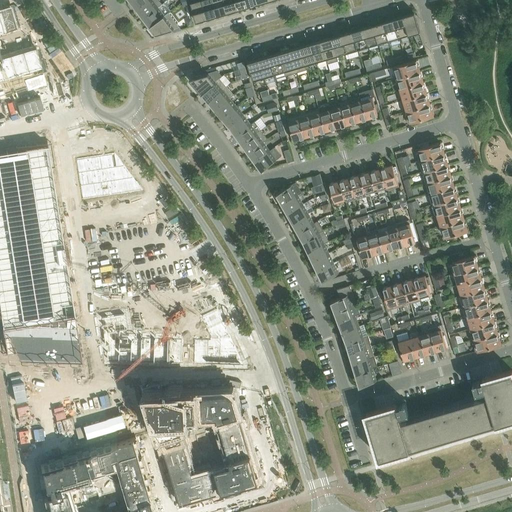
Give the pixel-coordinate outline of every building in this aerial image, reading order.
[(131,0),(138,9),(148,0),(131,0)] [(159,0),(148,0),(138,9),(144,17),(158,6),(162,3),(159,0)] [(190,0),(197,21),(208,18),(202,0),(190,0)] [(218,15),(213,0),(202,0),(208,18),(218,15)] [(213,0),(218,15),(228,12),(224,0),(213,0)] [(239,9),(236,0),(224,0),(228,12),(239,9)] [(236,0),(239,9),(249,6),(247,0),(236,0)] [(144,17),(151,26),(165,15),(158,6),(144,17)] [(11,7),(0,9),(0,79),(3,79),(42,67),(36,46),(0,56),(0,32),(17,27),(11,7)] [(165,15),(151,26),(156,33),(160,30),(162,32),(174,28),(175,28),(180,26),(169,12),(165,15)] [(415,12),(404,15),(405,16),(410,34),(414,32),(419,45),(424,43),(415,12)] [(405,16),(404,15),(400,16),(394,18),(399,37),(410,34),(405,16)] [(399,37),(394,18),(383,21),(389,40),(399,37)] [(373,24),(379,43),(389,40),(383,21),(373,24)] [(379,43),(373,24),(363,27),(368,46),(379,43)] [(352,30),(358,49),(368,46),(363,27),(352,30)] [(358,49),(352,30),(342,34),(347,52),(358,49)] [(331,37),(337,55),(347,52),(342,34),(331,37)] [(337,55),(331,37),(321,40),(327,58),(328,63),(338,60),(337,55)] [(321,40),(311,43),(316,61),(318,66),(328,63),(327,58),(321,40)] [(316,61),(311,43),(300,46),(306,65),(316,61)] [(307,69),(306,65),(300,46),(290,49),(297,72),(307,69)] [(297,72),(290,49),(280,52),(287,75),(297,72)] [(275,74),(276,78),(287,75),(280,52),(269,55),(275,74)] [(275,74),(269,55),(259,58),(265,77),(275,74)] [(248,61),(254,80),(265,77),(259,58),(248,61)] [(417,59),(395,66),(398,77),(420,71),(417,59)] [(249,77),(246,67),(240,69),(243,78),(249,77)] [(420,71),(398,77),(402,88),(423,82),(420,71)] [(194,83),(202,92),(216,81),(209,72),(196,76),(190,78),(194,83)] [(369,74),(371,82),(377,80),(375,72),(369,74)] [(202,92),(209,101),(227,86),(231,82),(229,78),(230,77),(227,73),(224,74),(220,78),(216,81),(202,92)] [(401,100),(427,93),(423,82),(402,88),(405,99),(401,100)] [(230,97),(234,94),(227,86),(209,101),(216,109),(230,97)] [(382,86),(376,87),(378,95),(384,93),(382,86)] [(381,103),(386,101),(384,93),(378,95),(381,103)] [(427,93),(401,100),(405,111),(430,104),(427,93)] [(350,99),(357,121),(367,118),(361,96),(350,99)] [(362,99),(361,96),(367,118),(378,115),(373,96),(362,99)] [(216,109),(223,117),(237,106),(230,97),(216,109)] [(357,121),(350,99),(340,102),(346,124),(357,121)] [(331,109),(336,127),(346,124),(340,102),(339,102),(340,106),(331,109)] [(319,107),(319,108),(320,112),(326,130),(336,127),(331,109),(329,104),(319,107)] [(408,123),(433,115),(430,104),(405,111),(408,123)] [(223,117),(230,125),(244,114),(237,106),(223,117)] [(388,107),(383,109),(385,117),(391,115),(388,107)] [(309,112),(315,133),(326,130),(319,108),(309,112)] [(315,133),(309,112),(299,115),(305,136),(315,133)] [(251,124),(244,114),(230,125),(236,134),(251,124)] [(288,118),(294,140),(305,136),(299,115),(288,118)] [(387,125),(393,123),(391,115),(385,117),(387,125)] [(276,122),(279,132),(281,131),(285,130),(282,120),(276,122)] [(255,121),(251,124),(236,134),(243,143),(261,130),(255,121)] [(268,138),(261,130),(243,143),(249,152),(264,141),(268,138)] [(255,161),(270,150),(264,141),(249,152),(255,161)] [(429,141),(418,144),(419,148),(416,149),(420,160),(423,159),(444,153),(441,142),(430,145),(429,141)] [(0,308),(0,310),(1,313),(1,314),(3,326),(4,332),(5,341),(6,348),(7,352),(7,356),(8,355),(18,354),(19,356),(31,356),(32,356),(32,358),(52,359),(57,359),(57,357),(81,358),(78,337),(77,333),(75,314),(74,311),(73,303),(72,301),(72,296),(71,291),(70,286),(69,281),(68,276),(68,270),(67,265),(66,261),(64,246),(63,240),(62,234),(61,228),(60,223),(59,218),(58,213),(58,207),(57,202),(56,197),(55,192),(54,187),(53,181),(53,176),(52,171),(51,167),(51,165),(50,160),(49,155),(47,143),(46,143),(45,143),(37,144),(36,144),(36,145),(37,146),(34,146),(29,147),(26,148),(23,148),(18,149),(16,149),(6,151),(0,151),(0,308)] [(284,150),(287,161),(293,160),(289,149),(284,150)] [(262,170),(277,159),(270,150),(255,161),(262,170)] [(115,153),(76,159),(83,200),(143,190),(115,153)] [(423,171),(448,164),(444,153),(423,159),(426,170),(423,171)] [(393,164),(382,168),(387,186),(388,190),(388,189),(399,186),(398,182),(401,181),(396,165),(393,166),(393,164)] [(448,164),(423,171),(426,182),(451,175),(448,164)] [(387,186),(382,168),(372,171),(377,189),(387,186)] [(368,195),(367,192),(377,189),(372,171),(361,174),(368,196),(368,195)] [(351,177),(357,199),(368,196),(361,174),(351,177)] [(429,193),(454,186),(451,175),(426,182),(429,193)] [(315,186),(321,184),(320,177),(313,179),(315,186)] [(340,180),(347,202),(357,199),(351,177),(340,180)] [(335,201),(345,198),(346,202),(347,202),(340,180),(330,183),(335,201)] [(293,184),(277,193),(283,203),(298,194),(293,184)] [(454,186),(429,193),(432,204),(457,197),(454,186)] [(131,204),(126,208),(136,222),(137,223),(140,226),(144,223),(146,222),(151,218),(159,212),(145,193),(144,194),(138,198),(131,204)] [(283,203),(288,212),(304,204),(298,194),(283,203)] [(436,215),(461,208),(457,197),(432,204),(436,215)] [(101,203),(84,206),(87,228),(106,225),(109,225),(111,225),(110,218),(108,203),(108,202),(101,203)] [(288,212),(293,222),(309,213),(304,204),(288,212)] [(436,215),(439,226),(464,219),(461,208),(436,215)] [(146,222),(144,223),(146,226),(148,228),(149,230),(154,227),(165,220),(159,212),(151,218),(146,222)] [(309,213),(293,222),(298,231),(314,222),(309,213)] [(345,218),(343,219),(343,218),(338,220),(339,224),(340,227),(347,225),(345,218)] [(409,219),(399,222),(398,223),(405,244),(416,241),(409,219)] [(457,233),(467,230),(464,219),(439,226),(439,227),(443,226),(447,240),(458,237),(457,233)] [(154,227),(149,230),(153,236),(154,237),(159,234),(170,227),(165,220),(154,227)] [(324,230),(318,220),(314,222),(298,231),(304,241),(320,232),(324,230)] [(422,222),(417,224),(419,232),(425,230),(422,222)] [(388,226),(394,247),(405,244),(398,223),(388,226)] [(106,225),(87,228),(89,237),(107,234),(106,225)] [(379,232),(378,229),(377,229),(384,250),(394,247),(388,226),(387,226),(388,229),(379,232)] [(159,234),(154,237),(159,243),(159,244),(160,243),(175,234),(172,229),(170,227),(159,234)] [(367,232),(373,254),(384,250),(377,229),(367,232)] [(324,230),(320,232),(304,241),(309,251),(325,243),(329,241),(324,230)] [(421,240),(427,238),(425,230),(419,232),(421,240)] [(357,238),(363,257),(373,254),(367,232),(368,235),(357,238)] [(107,234),(89,237),(90,245),(109,242),(107,234)] [(160,243),(159,244),(164,250),(166,249),(179,241),(178,239),(175,234),(160,243)] [(166,249),(164,250),(169,257),(182,249),(184,248),(179,241),(166,249)] [(109,242),(90,245),(91,253),(109,250),(109,249),(110,249),(109,242)] [(309,251),(313,260),(329,252),(325,243),(309,251)] [(182,249),(169,257),(173,264),(184,258),(189,255),(184,248),(182,249)] [(109,250),(91,253),(93,261),(111,258),(109,250)] [(313,260),(318,270),(334,262),(329,252),(313,260)] [(184,258),(173,264),(178,272),(187,266),(193,262),(189,255),(184,258)] [(475,255),(453,261),(457,273),(478,266),(475,255)] [(111,258),(93,261),(94,270),(112,267),(111,258)] [(187,266),(178,272),(182,279),(190,274),(197,269),(198,269),(197,268),(193,262),(187,266)] [(323,280),(339,273),(334,262),(318,270),(323,280)] [(456,284),(456,285),(481,277),(478,266),(457,273),(460,283),(456,284)] [(112,267),(94,270),(95,278),(113,275),(112,267)] [(190,274),(182,279),(183,281),(186,287),(193,282),(200,278),(202,277),(199,272),(198,269),(197,269),(190,274)] [(437,270),(431,272),(433,280),(439,278),(437,270)] [(113,275),(95,278),(96,286),(115,283),(114,276),(113,276),(113,275)] [(428,283),(426,275),(415,278),(421,300),(422,300),(421,296),(431,293),(434,292),(431,283),(428,283)] [(193,282),(186,287),(189,294),(195,290),(203,286),(206,284),(202,277),(200,278),(193,282)] [(456,285),(460,296),(485,288),(481,277),(456,285)] [(404,281),(411,303),(421,300),(415,278),(404,281)] [(436,288),(441,286),(439,278),(433,280),(436,288)] [(394,284),(400,306),(411,303),(404,281),(394,284)] [(115,283),(96,286),(98,294),(116,291),(115,283)] [(379,295),(375,283),(366,286),(369,292),(369,294),(371,298),(379,295)] [(195,290),(189,294),(193,302),(198,299),(206,294),(209,292),(206,284),(203,286),(195,290)] [(383,287),(389,309),(400,306),(394,284),(383,287)] [(340,297),(331,300),(335,311),(352,305),(357,303),(350,285),(337,289),(340,297)] [(488,299),(485,288),(460,296),(463,307),(488,299)] [(116,291),(98,294),(99,303),(118,300),(116,291)] [(447,299),(444,291),(435,294),(437,302),(447,299)] [(198,299),(193,302),(197,309),(201,307),(208,302),(213,299),(209,292),(206,294),(198,299)] [(382,306),(379,296),(373,297),(376,307),(382,306)] [(201,307),(197,309),(201,317),(202,316),(204,315),(211,311),(218,308),(213,299),(208,302),(201,307)] [(448,305),(447,299),(437,302),(439,308),(448,305)] [(463,307),(466,318),(491,310),(488,299),(463,307)] [(118,300),(99,303),(100,311),(119,308),(118,300)] [(361,313),(357,303),(352,305),(335,311),(339,321),(356,315),(361,313)] [(125,313),(101,317),(108,360),(182,363),(194,363),(244,364),(218,308),(211,311),(204,315),(202,316),(210,335),(210,340),(195,339),(194,345),(183,345),(183,339),(137,338),(137,334),(128,334),(125,313)] [(383,309),(370,313),(372,320),(385,316),(383,309)] [(466,318),(469,328),(494,321),(491,310),(466,318)] [(450,314),(444,316),(446,323),(452,322),(450,314)] [(356,315),(339,321),(343,332),(360,325),(356,315)] [(384,329),(391,327),(388,316),(380,318),(384,329)] [(473,328),(476,338),(498,332),(494,321),(469,328),(469,329),(473,328)] [(449,331),(455,329),(452,322),(446,323),(449,331)] [(347,342),(364,336),(368,334),(364,323),(360,325),(343,332),(347,342)] [(391,327),(384,329),(387,338),(393,336),(391,327)] [(447,347),(442,329),(431,332),(436,350),(447,347)] [(436,350),(431,332),(420,335),(426,353),(436,350)] [(476,338),(479,350),(501,343),(498,332),(476,338)] [(364,336),(347,342),(350,352),(372,346),(368,334),(364,336)] [(426,353),(420,335),(410,338),(415,356),(426,353)] [(399,341),(404,360),(415,356),(410,338),(399,341)] [(392,340),(386,341),(389,351),(391,351),(395,350),(392,340)] [(372,346),(350,352),(353,362),(375,356),(372,346)] [(375,356),(353,362),(356,373),(373,368),(378,366),(375,356)] [(365,384),(377,380),(373,368),(356,373),(359,383),(364,381),(365,384)] [(410,451),(411,451),(497,425),(498,425),(497,422),(499,421),(500,421),(504,420),(507,419),(511,417),(511,369),(503,372),(502,372),(498,374),(494,375),(493,375),(483,378),(482,376),(473,379),(473,381),(478,396),(411,415),(407,401),(406,398),(396,401),(397,403),(387,406),(386,407),(382,408),(378,409),(377,409),(367,412),(380,457),(399,451),(402,450),(406,449),(407,449),(409,448),(410,451)] [(190,392),(179,392),(168,393),(166,393),(162,393),(149,394),(150,397),(158,422),(163,441),(164,442),(160,443),(161,446),(175,495),(178,495),(179,494),(181,501),(185,500),(186,505),(197,502),(200,501),(204,500),(224,494),(222,489),(248,481),(250,486),(258,483),(257,479),(260,478),(257,469),(261,468),(244,409),(240,410),(233,386),(204,387),(201,387),(201,391),(200,391),(190,392)] [(147,462),(140,438),(139,436),(138,436),(43,465),(41,465),(41,469),(50,511),(157,511),(143,463),(147,462)]
